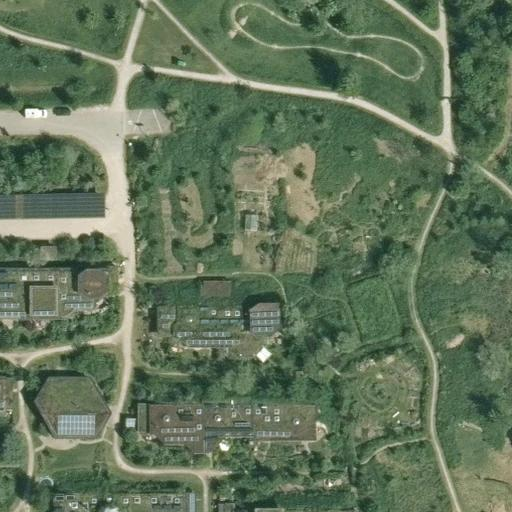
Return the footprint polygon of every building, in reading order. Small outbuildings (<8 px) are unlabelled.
[(41,248),(41,259),(56,259),(56,248),(41,248)] [(0,317),(56,318),(56,272),(0,272),(0,285),(4,286),(4,301),(0,300),(0,317)] [(105,272),(56,272),(56,318),(62,318),(62,317),(65,317),(74,308),(86,308),(91,308),(91,301),(92,300),(96,300),(105,294),(105,293),(105,292),(105,272)] [(216,299),(216,285),(203,285),(203,299),(216,299)] [(216,299),(229,299),(229,285),(216,285),(216,299)] [(238,358),(254,358),(265,346),(265,337),(269,337),(279,330),(279,310),(273,310),(273,305),(216,306),(216,349),(230,349),(238,358)] [(216,306),(156,307),(157,339),(175,338),(186,349),(216,349),(216,306)] [(12,381),(0,380),(0,411),(12,412),(12,381)] [(88,381),(49,381),(35,404),(49,427),(74,427),(81,438),(95,438),(101,426),(95,415),(101,404),(88,381)] [(314,405),(252,406),(252,438),(256,442),(304,442),(309,438),(313,433),(314,433),(314,405)] [(192,455),(204,455),(204,452),(204,434),(203,419),(203,413),(203,406),(136,406),(136,436),(154,436),(162,446),(183,445),(192,455)] [(252,438),(252,406),(203,406),(203,413),(203,419),(204,434),(204,452),(204,455),(207,455),(207,445),(217,445),(225,438),(252,438)] [(126,511),(126,495),(66,495),(66,506),(65,511),(126,511)] [(183,511),(184,495),(126,495),(126,511),(183,511)]
